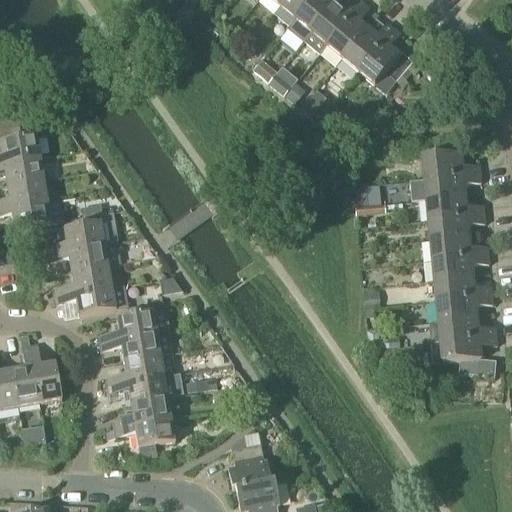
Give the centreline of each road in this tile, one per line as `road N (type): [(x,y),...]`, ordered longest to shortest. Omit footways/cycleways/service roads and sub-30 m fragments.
road 1 (residential): [(79,489),(82,356),(57,333),(0,324)]
road 2 (residential): [(79,489),(184,495),(209,511)]
road 3 (residential): [(511,81),(412,0)]
